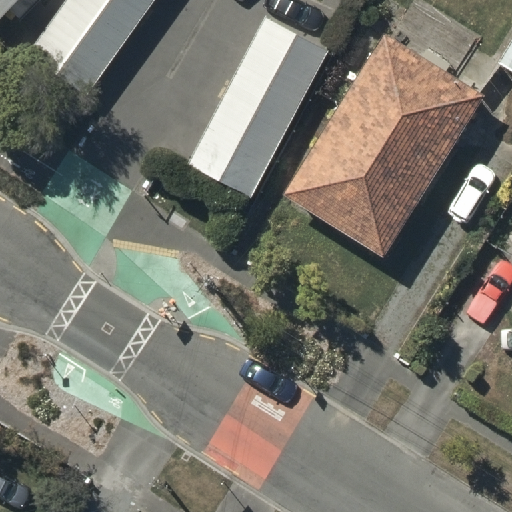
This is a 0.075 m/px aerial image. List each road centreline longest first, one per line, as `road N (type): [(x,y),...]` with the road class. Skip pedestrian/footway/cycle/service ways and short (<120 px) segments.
road 1 (residential): [(0,262),(399,511)]
road 2 (unknown): [(211,0),(103,193)]
